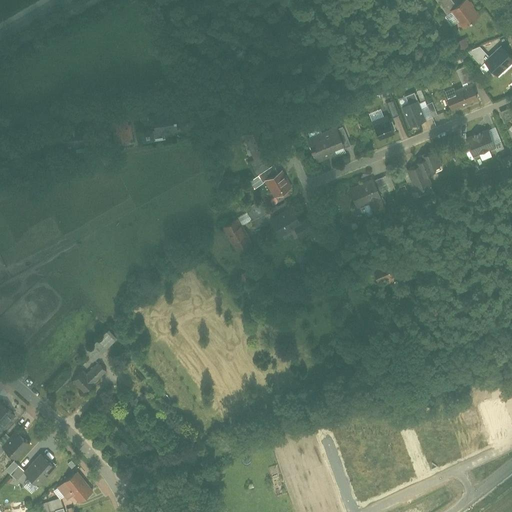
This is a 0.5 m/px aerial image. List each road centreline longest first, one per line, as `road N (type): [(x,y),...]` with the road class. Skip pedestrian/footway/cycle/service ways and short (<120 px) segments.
road 1 (residential): [(0,126),(243,85),(303,187),(511,102)]
road 2 (residential): [(125,511),(108,474),(0,371)]
